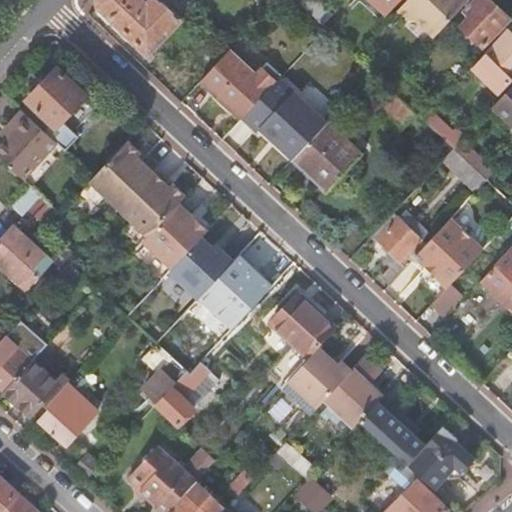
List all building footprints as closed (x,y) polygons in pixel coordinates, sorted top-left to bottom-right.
[(138,59),(170,25),(168,23),(145,1),(140,6),(132,0),(85,0),(87,11),(87,13),(138,59)] [(144,0),(145,1),(168,23),(192,3),(189,0),(144,0)] [(371,0),(385,13),(397,0),(371,0)] [(434,36),(468,0),(405,0),(398,8),(409,19),(416,19),(434,36)] [(475,10),(460,24),(483,46),(509,18),(489,0),(474,0),(470,5),(475,10)] [(491,99),(511,76),(511,33),(507,29),(464,74),(491,99)] [(225,55),(210,42),(201,51),(215,65),(225,55)] [(225,55),(215,65),(202,79),(231,107),(258,77),(229,50),(225,55)] [(57,143),(65,151),(77,136),(73,132),(97,106),(56,67),(27,99),(41,113),(34,121),(57,143)] [(315,97),(287,69),(255,103),(283,131),(315,97)] [(511,84),(493,105),(511,122),(511,84)] [(415,111),(392,90),(382,101),(405,122),(415,111)] [(315,97),(283,131),(292,139),(325,106),(315,97)] [(427,109),(420,116),(454,147),(461,139),(427,109)] [(0,157),(1,159),(23,179),(49,151),(57,143),(34,121),(22,110),(9,125),(14,130),(6,139),(0,144),(0,157)] [(363,152),(328,120),(293,156),(328,189),(363,152)] [(141,152),(127,139),(93,177),(81,190),(97,205),(106,195),(120,208),(134,221),(125,231),(140,245),(144,240),(180,202),(187,194),(174,182),(170,185),(166,181),(142,160),(138,156),(141,152)] [(461,139),(454,147),(486,178),(497,167),(490,161),(484,167),(480,163),(482,160),(461,139)] [(486,178),(454,147),(443,158),(476,189),(486,178)] [(23,179),(29,185),(31,187),(57,158),(49,151),(23,179)] [(144,240),(173,267),(180,260),(188,251),(193,246),(209,229),(205,226),(198,219),(180,202),(144,240)] [(404,208),(397,215),(421,237),(428,230),(404,208)] [(393,211),(372,234),(390,252),(396,258),(389,265),(380,275),(388,283),(414,255),(426,242),(421,237),(397,215),(393,211)] [(426,242),(414,255),(447,286),(450,282),(484,247),(451,216),(426,242)] [(12,226),(0,239),(0,261),(26,285),(50,260),(12,226)] [(203,271),(215,282),(244,251),(232,240),(203,271)] [(271,259),(252,242),(244,251),(215,282),(234,300),(271,259)] [(511,245),(481,279),(511,307),(511,245)] [(173,267),(128,316),(155,340),(157,343),(167,333),(193,305),(178,291),(186,281),(180,275),(195,258),(188,251),(180,260),(173,267)] [(396,258),(390,252),(383,260),(389,265),(396,258)] [(80,272),(70,262),(61,272),(71,281),(80,272)] [(450,282),(447,286),(429,306),(440,317),(462,293),(450,282)] [(319,346),(336,327),(298,292),(272,321),(310,356),(319,346)] [(76,332),(67,323),(43,349),(52,357),(76,332)] [(167,333),(157,343),(187,370),(191,373),(202,361),(210,353),(197,341),(188,351),(167,333)] [(93,353),(103,343),(99,338),(95,343),(88,337),(82,343),(93,353)] [(0,343),(0,385),(5,390),(33,360),(17,346),(14,350),(3,340),(0,343)] [(157,343),(155,340),(144,352),(159,367),(141,387),(157,403),(172,386),(187,370),(157,343)] [(299,368),(278,390),(307,417),(325,399),(352,369),(341,359),(338,362),(334,366),(329,361),(333,357),(319,346),(310,356),(299,368)] [(325,399),(354,426),(360,420),(372,406),(383,394),(365,378),(376,365),(365,355),(352,369),(325,399)] [(259,385),(272,397),(278,390),(299,368),(286,356),(259,385)] [(33,360),(5,390),(31,413),(41,402),(45,406),(51,399),(66,383),(70,379),(62,372),(55,380),(33,360)] [(191,373),(187,370),(172,386),(175,388),(159,404),(179,423),(194,406),(193,405),(219,377),(202,361),(191,373)] [(66,383),(51,399),(55,402),(39,419),(67,444),(98,411),(66,383)] [(214,459),(203,448),(183,470),(157,445),(129,476),(140,486),(137,490),(146,498),(149,495),(158,503),(166,511),(185,491),(194,480),(214,459)] [(416,478),(419,474),(416,472),(393,451),(392,449),(382,459),(403,478),(402,479),(404,480),(404,479),(406,481),(409,477),(413,481),(416,478)] [(313,474),(296,493),(318,511),(320,511),(336,494),(313,474)] [(443,511),(447,508),(416,478),(413,481),(383,511),(443,511)] [(35,511),(0,480),(0,511),(35,511)] [(207,511),(185,491),(166,511),(167,511),(207,511)]
